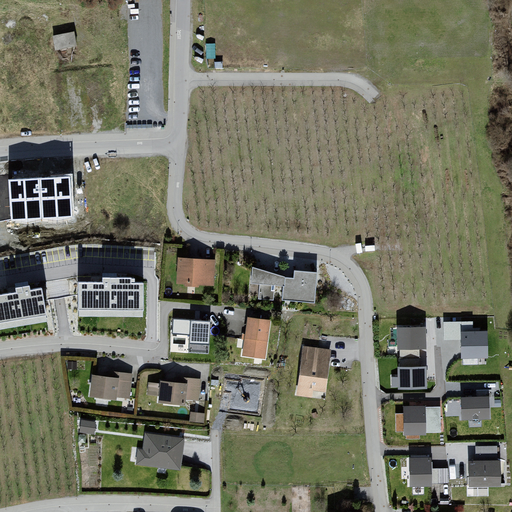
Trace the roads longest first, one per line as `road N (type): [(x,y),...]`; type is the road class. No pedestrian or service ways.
road 1 (residential): [(382,511),(364,306),(353,272),(323,254),(201,239),(181,228),(174,213),(177,146)]
road 2 (residential): [(213,506),(82,503),(15,511)]
road 3 (residential): [(177,146),(0,152)]
road 4 (track): [(374,442),(213,506)]
road 5 (residential): [(0,349),(159,354)]
road 6 (residential): [(177,146),(182,0)]
